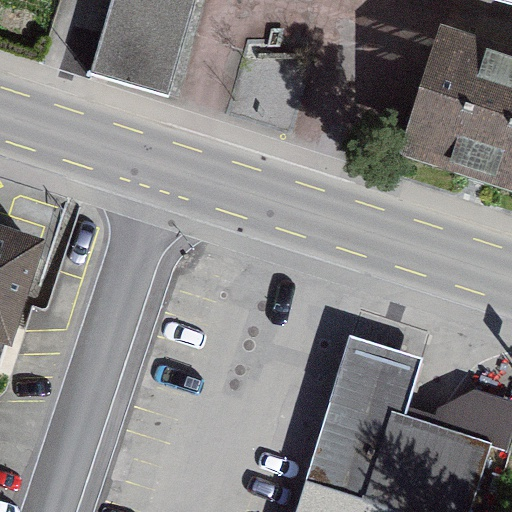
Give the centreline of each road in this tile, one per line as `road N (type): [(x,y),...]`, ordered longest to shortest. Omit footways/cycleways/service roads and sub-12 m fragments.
road 1 (primary): [(511,286),(152,173)]
road 2 (residential): [(152,173),(49,511)]
road 3 (primary): [(152,173),(0,124)]
